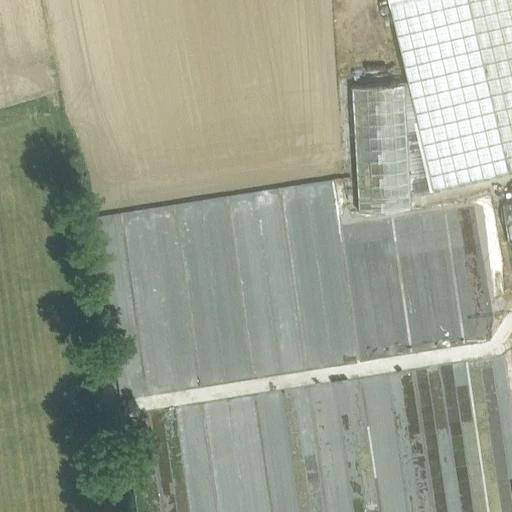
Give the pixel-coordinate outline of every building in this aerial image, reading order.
[(511,0),(389,0),(390,0),(409,83),(433,188),(511,169),(511,0)] [(409,83),(352,86),(359,210),(361,226),(412,218),(411,193),(433,188),(409,83)] [(251,191),(237,199),(235,221),(239,229),(258,226),(258,236),(255,231),(238,234),(236,252),(250,245),(274,247),(276,246),(272,239),(270,228),(276,224),(282,225),(295,218),(283,217),(284,205),(298,207),(334,200),(335,187),(329,178),(273,188),(265,192),(251,191)] [(361,226),(352,228),(358,265),(511,239),(511,201),(412,218),(361,226)] [(298,302),(344,302),(344,259),(326,259),(326,266),(304,266),(304,260),(290,260),(290,275),(321,274),(321,292),(298,292),(298,302)] [(459,280),(404,300),(410,316),(464,296),(459,280)] [(373,432),(347,435),(352,489),(385,486),(381,447),(375,448),(373,432)]
